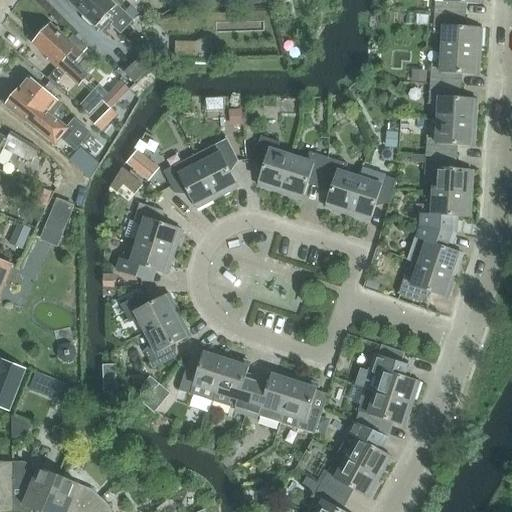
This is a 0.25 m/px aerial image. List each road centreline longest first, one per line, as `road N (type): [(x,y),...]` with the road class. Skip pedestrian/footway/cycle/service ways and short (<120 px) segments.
road 1 (residential): [(345,300),(324,359),(215,324),(199,293),(201,266),(215,238),(254,218),(358,252),(347,293)]
road 2 (residential): [(468,343),(500,236),(511,82)]
road 3 (residential): [(386,511),(468,343)]
road 4 (residential): [(468,343),(345,300)]
